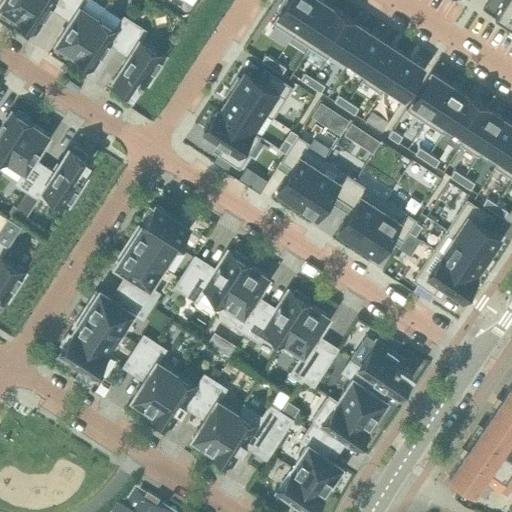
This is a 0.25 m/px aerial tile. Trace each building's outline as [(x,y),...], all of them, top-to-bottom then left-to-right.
[(1,0),(0,3),(0,4),(18,16),(28,0),(1,0)] [(52,5),(62,11),(68,0),(28,0),(18,16),(20,17),(18,20),(31,28),(32,26),(37,28),(52,5)] [(57,41),(75,53),(101,14),(83,2),(84,0),(68,0),(62,11),(72,18),(57,41)] [(280,10),(273,22),(292,34),(313,0),(282,0),(277,9),(280,10)] [(323,0),(313,0),(292,34),(309,45),(334,7),(323,0)] [(511,0),(488,0),(486,5),(511,21),(511,0)] [(334,7),(309,45),(329,59),(334,50),(332,49),(352,18),(335,6),(334,7)] [(109,42),(119,48),(137,20),(125,13),(118,25),(101,14),(75,53),(77,54),(75,57),(88,65),(90,62),(94,65),(109,42)] [(352,18),(332,49),(334,50),(349,60),(369,30),(354,20),(354,19),(352,18)] [(137,20),(119,48),(129,55),(114,78),(117,80),(115,83),(129,92),(130,89),(134,91),(142,78),(148,81),(152,74),(152,75),(165,55),(141,39),(148,28),(137,20)] [(350,60),(347,65),(364,75),(386,41),(369,30),(349,60),(350,60)] [(364,75),(361,79),(381,92),(384,89),(382,87),(404,52),(386,41),(364,75)] [(404,52),(382,87),(384,89),(402,100),(424,65),(404,52)] [(266,54),(262,60),(272,67),(276,60),(266,54)] [(276,60),(272,67),(282,74),(286,67),(276,60)] [(239,76),(230,89),(263,111),(272,117),(293,85),(271,72),(265,82),(258,78),(245,69),(240,77),(239,76)] [(432,70),(407,109),(425,121),(451,82),(432,70)] [(305,71),(301,78),(311,85),(315,78),(305,71)] [(315,78),(311,85),(321,92),(325,85),(315,78)] [(451,82),(425,121),(444,133),(449,125),(448,124),(468,94),(467,93),(451,82)] [(220,108),(219,109),(251,130),(263,111),(230,89),(223,99),(225,100),(220,108)] [(468,94),(448,124),(449,125),(465,136),(466,136),(486,105),(467,92),(467,93),(468,94)] [(339,94),(334,100),(344,107),(349,100),(339,94)] [(349,100),(344,107),(355,114),(359,107),(349,100)] [(465,136),(460,144),(479,156),(484,148),(483,147),(503,116),(487,106),(487,105),(486,105),(466,136),(465,136)] [(218,107),(204,128),(226,143),(220,153),(241,166),(260,136),(253,131),(251,130),(219,109),(220,108),(218,107)] [(0,163),(2,165),(7,158),(30,122),(29,121),(31,118),(18,110),(16,113),(12,110),(0,129),(0,163)] [(380,115),(373,125),(382,130),(388,120),(380,115)] [(511,122),(503,116),(483,147),(484,148),(500,158),(511,139),(511,122)] [(30,122),(7,158),(24,169),(20,176),(16,182),(28,189),(44,164),(34,158),(49,134),(30,122)] [(352,122),(344,134),(359,143),(366,131),(352,122)] [(393,129),(389,135),(400,142),(404,135),(393,129)] [(291,166),(277,189),(282,192),(280,194),(294,204),(324,158),(307,147),(310,142),(298,134),(281,159),(291,166)] [(285,138),(279,148),(286,152),(292,142),(285,138)] [(500,158),(494,166),(511,177),(511,139),(500,158)] [(44,164),(28,189),(39,196),(44,187),(69,203),(82,183),(81,183),(84,179),(86,176),(81,173),(89,160),(86,158),(88,155),(75,146),(73,149),(69,147),(54,171),(44,164)] [(420,146),(415,153),(425,159),(430,153),(420,146)] [(430,153),(425,159),(436,166),(440,159),(430,153)] [(324,158),(294,204),(311,214),(312,212),(317,215),(331,193),(341,199),(355,178),(324,158)] [(456,169),(451,176),(462,182),(466,175),(456,169)] [(258,173),(250,185),(260,192),(268,179),(258,173)] [(466,175),(462,182),(472,189),(476,182),(466,175)] [(352,206),(338,228),(343,231),(341,234),(356,243),(385,197),(355,178),(341,199),(352,206)] [(385,197),(356,243),(372,254),(374,251),(378,254),(393,232),(403,239),(409,231),(415,221),(417,218),(385,197)] [(447,227),(447,228),(470,245),(489,258),(491,255),(498,245),(496,244),(501,236),(482,223),(489,212),(467,197),(447,227)] [(487,197),(483,204),(493,210),(498,203),(487,197)] [(145,219),(143,222),(177,244),(190,225),(188,223),(197,210),(187,204),(179,217),(156,203),(153,208),(150,206),(143,218),(145,219)] [(498,203),(493,210),(503,217),(508,210),(498,203)] [(415,221),(409,231),(416,235),(422,225),(415,221)] [(128,241),(127,242),(163,265),(177,244),(143,222),(141,225),(138,224),(133,233),(135,234),(130,243),(128,241)] [(435,246),(434,247),(458,264),(475,275),(475,274),(476,273),(481,266),(483,267),(489,258),(470,245),(447,228),(435,246)] [(133,276),(126,288),(151,304),(160,291),(151,285),(163,265),(127,242),(127,243),(129,244),(124,253),(121,251),(115,260),(118,262),(116,264),(133,276)] [(0,244),(0,297),(2,294),(7,298),(12,291),(12,292),(25,272),(1,256),(6,248),(0,244)] [(434,247),(413,279),(434,293),(441,282),(463,297),(477,275),(475,274),(476,273),(459,262),(435,246),(434,247)] [(233,253),(228,249),(212,274),(203,267),(186,293),(197,300),(205,288),(224,300),(249,263),(247,262),(249,259),(235,250),(233,253)] [(192,260),(175,286),(186,293),(203,267),(192,260)] [(235,325),(246,332),(263,306),(253,300),(269,276),(249,263),(224,300),(218,310),(219,311),(220,310),(238,321),(235,325)] [(85,307),(85,308),(121,331),(133,312),(143,318),(151,304),(126,288),(118,300),(100,289),(99,291),(96,290),(90,299),(93,300),(87,309),(85,307)] [(278,349),(284,340),(309,302),(308,301),(310,298),(296,289),(294,292),(289,289),(273,313),(263,306),(246,332),(257,339),(260,336),(278,347),(277,348),(278,349)] [(313,339),(329,315),(309,302),(285,340),(303,352),(290,372),(301,380),(303,377),(323,346),(313,339)] [(75,328),(73,331),(107,353),(121,331),(85,308),(84,309),(86,310),(81,318),(78,317),(72,326),(75,328)] [(107,353),(73,331),(71,334),(69,332),(61,344),(63,346),(60,350),(83,365),(74,379),(89,388),(98,373),(95,371),(107,353)] [(141,336),(125,362),(137,369),(153,343),(141,336)] [(356,351),(351,359),(360,365),(359,365),(376,377),(375,377),(398,393),(413,371),(399,362),(393,358),(397,352),(377,339),(365,357),(356,351)] [(146,375),(133,397),(153,411),(176,374),(156,362),(164,349),(153,343),(137,369),(146,375)] [(324,346),(303,377),(314,384),(334,353),(324,346)] [(353,378),(338,400),(337,400),(371,423),(387,399),(374,390),(369,387),(375,377),(376,377),(359,365),(360,365),(351,359),(343,371),(353,378)] [(189,399),(198,405),(214,380),(203,373),(195,386),(176,374),(153,411),(154,411),(152,414),(166,423),(168,420),(173,424),(189,399)] [(193,436),(213,450),(238,412),(217,400),(225,387),(214,380),(198,405),(209,412),(193,436)] [(511,383),(449,476),(475,494),(484,480),(499,490),(499,489),(507,494),(511,485),(511,478),(508,476),(511,470),(511,439),(511,440),(511,438),(511,383)] [(315,419),(308,429),(334,446),(340,436),(355,446),(359,441),(361,443),(370,429),(368,427),(371,423),(337,400),(338,400),(329,394),(313,418),(315,419)] [(214,450),(213,453),(227,462),(228,460),(234,463),(249,438),(260,445),(282,411),(269,403),(261,415),(243,404),(244,403),(243,402),(237,412),(238,412),(213,450),(214,450)] [(282,411),(260,445),(270,451),(291,417),(282,411)] [(308,444),(292,467),(326,490),(342,466),(327,455),(334,446),(308,429),(301,439),(308,444)] [(326,490),(292,467),(277,490),(309,511),(310,511),(314,507),(317,509),(326,495),(323,494),(326,490)] [(121,511),(164,511),(167,508),(152,498),(147,505),(136,497),(129,509),(125,507),(121,511)]
